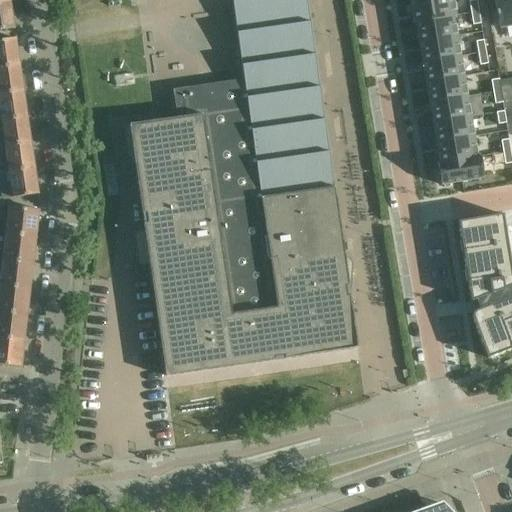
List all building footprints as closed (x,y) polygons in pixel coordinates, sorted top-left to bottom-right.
[(306,0),(240,0),(232,1),(243,80),(172,91),(176,119),(123,127),(126,155),(135,171),(165,377),(357,349),(350,297),(352,266),(352,263),(350,261),(348,259),(344,258),(306,0)] [(452,0),(421,0),(409,2),(413,24),(416,24),(453,18),(456,17),(452,0)] [(511,0),(486,0),(486,2),(494,0),(499,29),(511,26),(511,0)] [(477,1),(469,2),(471,14),(479,12),(477,1)] [(0,31),(13,29),(9,2),(0,3),(0,31)] [(479,12),(471,14),(473,25),(481,24),(479,16),(479,12)] [(453,18),(416,24),(419,44),(457,38),(453,18)] [(457,38),(419,44),(422,64),(460,57),(457,38)] [(0,67),(18,64),(15,39),(0,40),(0,67)] [(483,41),(476,42),(478,54),(486,53),(483,41)] [(486,53),(478,54),(480,66),(488,64),(486,53)] [(460,57),(422,64),(426,84),(464,77),(460,57)] [(0,93),(22,90),(18,64),(0,67),(0,93)] [(464,77),(426,84),(429,103),(467,97),(464,77)] [(499,80),(491,81),(493,93),(501,91),(499,80)] [(26,116),(22,90),(0,93),(0,119),(1,120),(26,116)] [(501,91),(493,93),(495,105),(503,103),(501,91)] [(467,97),(429,103),(433,123),(470,117),(467,97)] [(504,112),(496,113),(498,125),(506,123),(504,112)] [(5,145),(30,142),(26,116),(1,120),(5,145)] [(470,117),(433,123),(436,143),(474,136),(470,117)] [(474,136),(436,143),(439,163),(477,156),(474,136)] [(509,140),(501,141),(503,153),(511,152),(509,140)] [(34,167),(30,142),(5,145),(5,147),(0,147),(0,172),(5,172),(34,167)] [(511,160),(511,152),(503,153),(505,165),(511,163),(511,160)] [(439,163),(437,163),(441,186),(483,178),(479,156),(477,156),(439,163)] [(12,198),(38,194),(34,167),(5,172),(6,183),(10,182),(12,198)] [(5,233),(35,237),(38,211),(8,207),(0,209),(0,221),(7,223),(5,233)] [(511,275),(502,215),(457,222),(460,241),(467,240),(468,251),(462,252),(465,271),(471,270),(473,281),(467,282),(470,303),(511,286),(511,275)] [(32,262),(35,237),(5,233),(5,234),(0,233),(0,247),(4,248),(2,259),(32,262)] [(0,284),(29,288),(32,262),(2,259),(0,277),(0,284)] [(0,310),(26,314),(29,288),(0,284),(0,310)] [(472,315),(472,317),(472,318),(487,359),(489,358),(487,352),(497,348),(500,354),(511,349),(511,297),(476,311),(473,313),(472,314),(472,315)] [(0,336),(23,340),(26,314),(0,310),(0,336)] [(0,365),(19,367),(23,340),(0,336),(0,365)]
